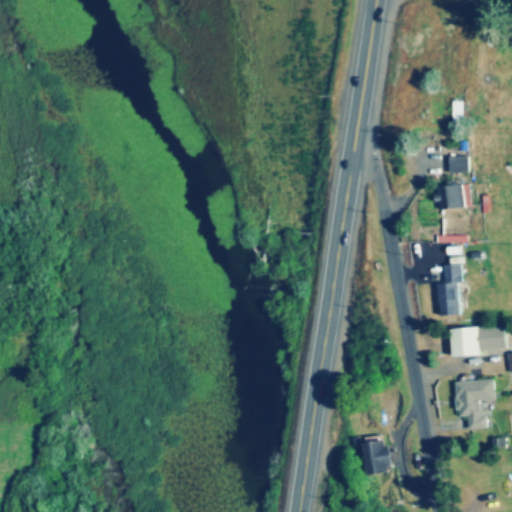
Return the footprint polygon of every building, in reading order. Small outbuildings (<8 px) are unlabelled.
[(475,57),(476,77),(486,77),(485,57),(475,57)] [(461,128),(461,100),(450,100),(450,128),(461,128)] [(447,173),(466,173),(467,156),(447,156),(447,173)] [(460,285),(459,265),(442,266),(444,284),(435,285),(437,317),(457,315),(456,285),(460,285)] [(503,326),(448,329),(450,358),(505,356),(503,326)] [(484,429),(482,401),(492,401),(491,379),(453,381),(455,418),(466,417),(466,430),(484,429)] [(367,475),(391,472),(387,440),(363,443),(367,475)]
